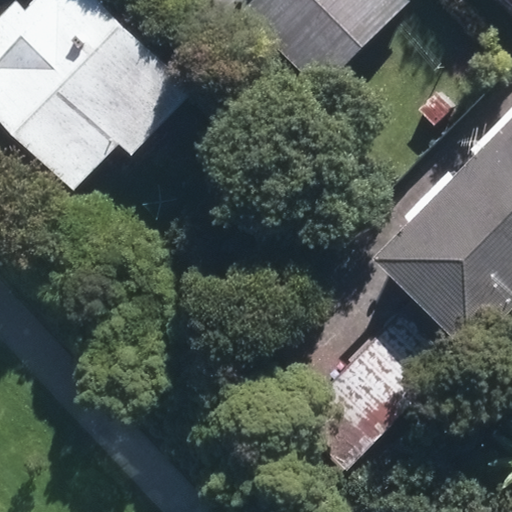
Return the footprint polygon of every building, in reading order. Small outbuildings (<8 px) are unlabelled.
[(19,0),(0,19),(0,109),(76,185),(122,140),(135,152),(194,93),(102,0),(40,0),(30,10),(20,0),(19,0)] [(252,0),(242,11),(325,91),(412,0),(252,0)] [(511,0),(503,0),(511,8),(511,0)] [(458,106),(441,91),(422,111),(439,127),(458,106)] [(301,145),(253,98),(215,139),(263,184),(301,145)] [(359,463),(511,305),(511,114),(374,256),(417,298),(306,411),(359,463)] [(396,178),(358,141),(335,165),(373,201),(396,178)]
